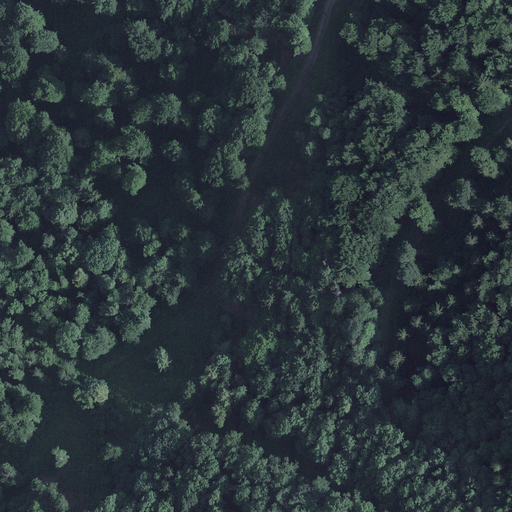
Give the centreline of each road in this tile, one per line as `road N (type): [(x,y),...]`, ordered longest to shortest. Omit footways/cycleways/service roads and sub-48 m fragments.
road 1 (track): [(309,0),(245,182),(184,307),(81,384),(38,446)]
road 2 (track): [(511,115),(456,176),(393,286),(379,383)]
